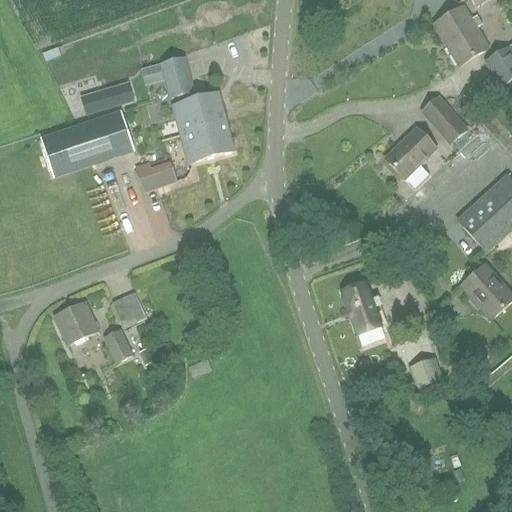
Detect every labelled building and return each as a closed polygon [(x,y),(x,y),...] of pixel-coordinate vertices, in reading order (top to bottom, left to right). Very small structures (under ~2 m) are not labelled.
[(469,0),(476,9),(490,0),(469,0)] [(463,8),(435,26),(460,67),(488,50),(463,8)] [(511,45),(484,63),(500,90),(511,82),(511,45)] [(184,60),(162,66),(141,72),(145,87),(166,81),(171,99),(193,94),(184,60)] [(134,102),(129,84),(80,98),(86,117),(110,110),(134,102)] [(181,136),(225,124),(218,95),(179,105),(182,117),(176,119),(181,136)] [(420,114),(450,148),(469,132),(439,97),(420,114)] [(481,125),(511,158),(511,112),(504,104),(481,125)] [(84,133),(43,145),(51,175),(93,163),(94,167),(134,156),(122,116),(83,129),(84,133)] [(233,153),(225,124),(181,136),(185,153),(192,152),(195,163),(233,153)] [(416,130),(385,160),(405,180),(415,190),(429,176),(420,166),(436,150),(416,130)] [(178,183),(171,163),(152,169),(150,163),(135,168),(144,195),(178,183)] [(456,222),(486,255),(511,231),(511,181),(507,176),(456,222)] [(511,302),(511,295),(486,266),(461,288),(491,321),(511,302)] [(342,293),(358,337),(381,328),(365,284),(342,293)] [(147,320),(135,294),(113,305),(124,330),(147,320)] [(85,304),(55,318),(68,347),(98,333),(85,304)] [(133,357),(122,331),(104,339),(115,364),(133,357)] [(154,363),(148,350),(139,353),(145,367),(154,363)] [(207,360),(189,368),(194,379),(212,371),(210,366),(213,365),(211,359),(208,361),(207,360)] [(444,382),(436,359),(409,369),(417,391),(444,382)] [(437,487),(424,450),(403,457),(417,495),(437,487)]
